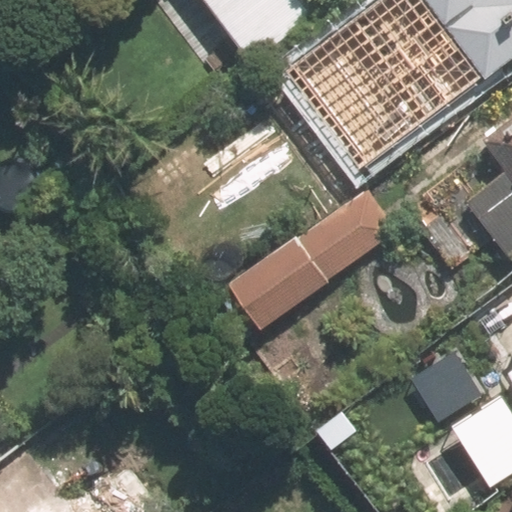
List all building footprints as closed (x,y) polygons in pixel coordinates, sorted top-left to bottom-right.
[(215,0),(258,65),(329,19),(317,0),(215,0)] [(511,0),(374,0),(350,18),(429,125),(497,75),(511,64),(511,0)] [(511,122),(497,135),(511,153),(511,166),(467,203),(511,258),(511,122)] [(372,184),(240,278),(243,283),(274,327),(407,233),(376,189),(372,184)] [(79,494),(41,441),(0,470),(0,511),(169,511),(130,458),(79,494)]
